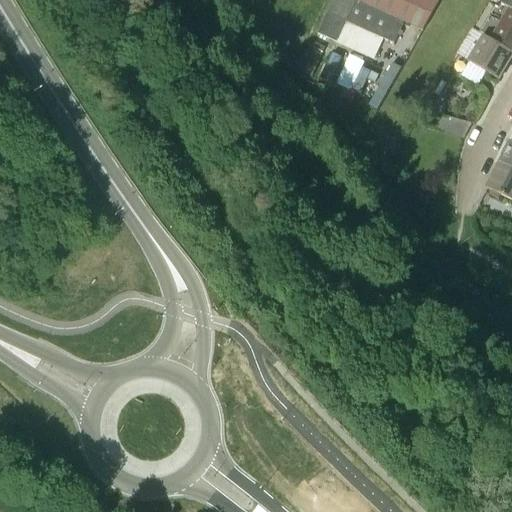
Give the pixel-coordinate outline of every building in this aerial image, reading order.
[(403,22),(424,32),(432,19),(440,0),(439,0),(332,0),(317,34),(335,42),(335,43),(373,60),(382,39),(393,44),(403,22)] [(511,0),(503,0),(501,4),(511,10),(511,0)] [(478,35),(482,37),(511,54),(511,10),(501,4),(498,9),(494,8),(478,35)] [(511,59),(511,54),(482,37),(467,62),(499,81),(511,59)] [(312,77),(325,48),(311,41),(304,55),(303,55),(296,70),(312,77)] [(383,99),(401,68),(390,61),(377,84),(372,82),(368,91),(383,99)] [(443,116),(445,108),(437,107),(436,115),(443,116)] [(511,170),(511,143),(510,143),(499,164),(511,170)] [(511,170),(499,164),(487,190),(511,202),(511,170)]
